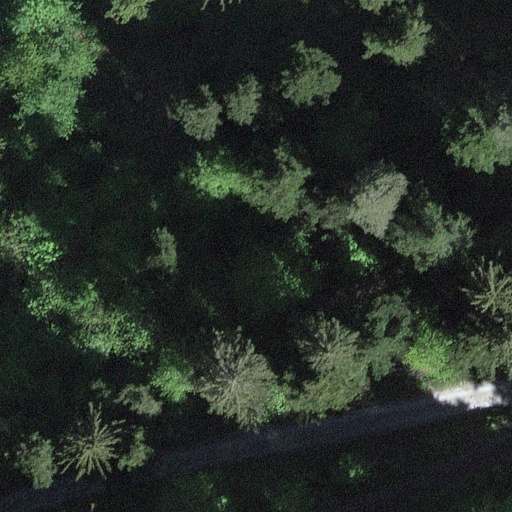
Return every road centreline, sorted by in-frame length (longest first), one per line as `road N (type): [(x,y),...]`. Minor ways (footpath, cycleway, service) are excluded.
road 1 (track): [(9,511),(233,448),(511,397)]
road 2 (track): [(511,427),(348,511)]
